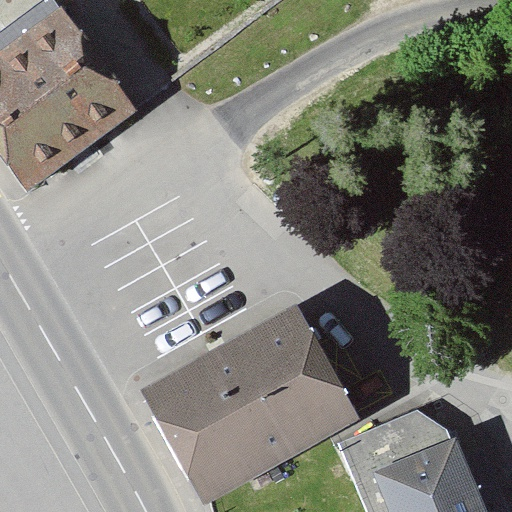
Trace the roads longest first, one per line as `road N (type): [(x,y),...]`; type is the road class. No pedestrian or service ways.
road 1 (unclassified): [(0,245),(373,36),(473,5),(511,2)]
road 2 (primary): [(142,511),(0,263)]
